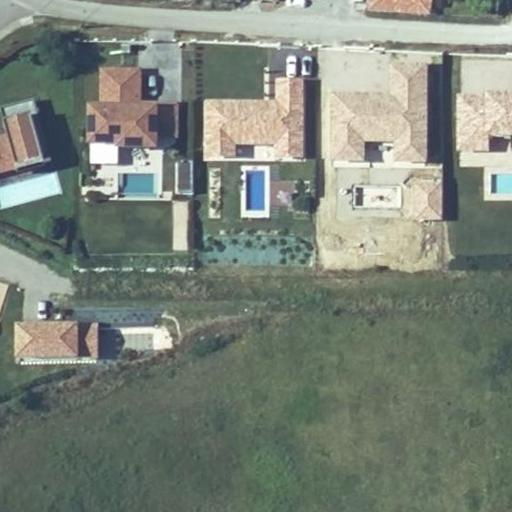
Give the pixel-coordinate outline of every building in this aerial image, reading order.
[(372,0),(371,18),(432,22),(434,0),(372,0)] [(284,53),(229,49),(224,128),(278,132),(280,103),(284,53)] [(358,58),(284,53),(280,103),(355,108),(358,58)] [(460,59),(408,56),(407,84),(458,87),(460,59)] [(141,102),(141,68),(99,67),(98,105),(84,105),(84,146),(177,148),(178,102),(141,102)] [(511,90),(453,92),(455,156),(493,155),(493,187),(511,186),(511,90)] [(0,111),(0,118),(6,139),(0,140),(0,182),(16,177),(17,181),(46,172),(44,167),(53,165),(35,102),(0,111)] [(175,161),(175,194),(193,194),(193,161),(175,161)] [(442,181),(413,181),(413,220),(442,220),(442,181)] [(100,322),(16,322),(16,361),(100,361),(100,322)]
